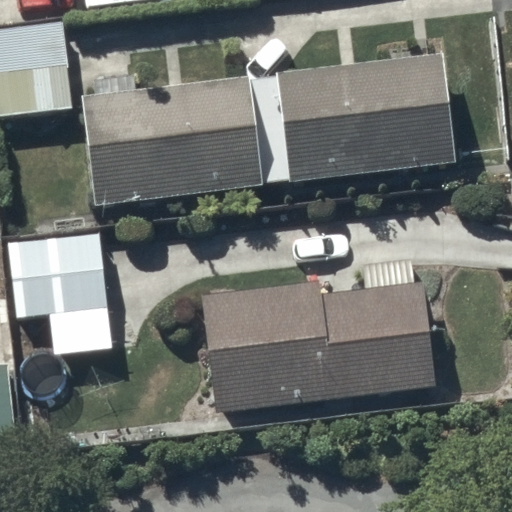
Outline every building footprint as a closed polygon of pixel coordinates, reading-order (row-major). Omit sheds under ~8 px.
[(52,19),(0,23),(0,120),(71,116),(65,34),(53,35),(52,19)] [(444,55),(280,72),(292,181),(456,163),(444,55)] [(254,72),(86,93),(100,201),(268,180),(254,72)] [(118,356),(108,235),(13,242),(20,327),(54,324),(57,361),(118,356)] [(318,281),(201,293),(214,414),(436,390),(425,282),(319,293),(318,281)] [(11,362),(0,362),(0,447),(18,446),(11,362)]
